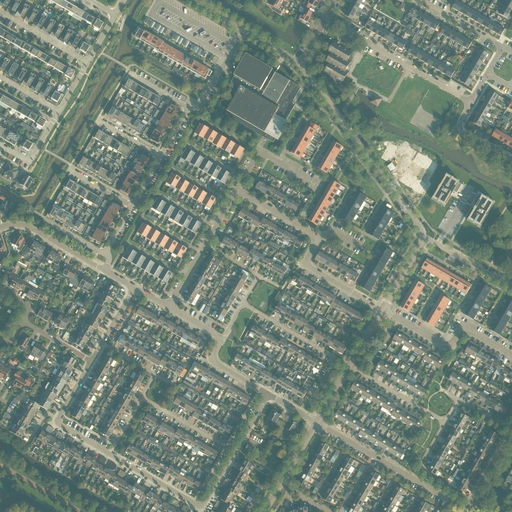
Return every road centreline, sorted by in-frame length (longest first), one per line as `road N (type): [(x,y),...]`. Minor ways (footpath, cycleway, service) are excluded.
road 1 (tertiary): [(423,237),(300,64)]
road 2 (residential): [(471,102),(326,19)]
road 3 (unclassified): [(511,355),(469,330),(442,344),(383,310)]
